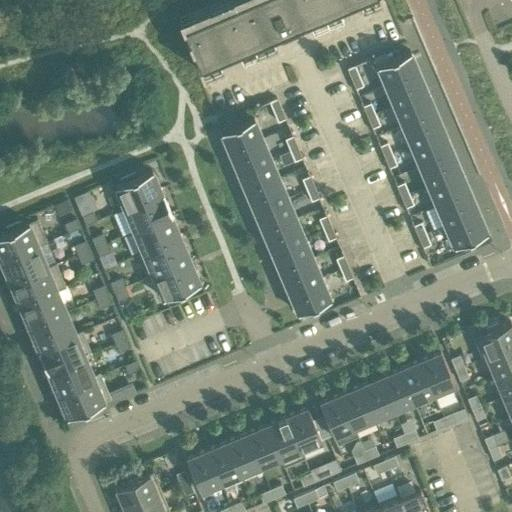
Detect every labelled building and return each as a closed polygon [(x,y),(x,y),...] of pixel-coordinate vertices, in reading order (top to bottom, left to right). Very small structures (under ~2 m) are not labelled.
[(197,61),(197,63),(278,29),(279,29),(281,28),(296,22),(296,21),(345,0),(232,0),(182,22),(181,21),(180,22),(181,24),(186,36),(187,38),(190,45),(197,61)] [(409,49),(376,63),(385,84),(418,70),(409,49)] [(354,64),(346,67),(350,77),(358,74),(354,64)] [(427,90),(418,70),(385,84),(394,104),(427,90)] [(358,74),(350,77),(355,87),(363,84),(358,74)] [(402,124),(435,110),(427,90),(394,104),(402,124)] [(276,97),(268,100),(273,110),(281,107),(276,97)] [(370,101),(362,104),(367,115),(375,112),(370,101)] [(281,107),(273,110),(277,120),(285,117),(281,107)] [(443,130),(435,110),(402,124),(410,144),(443,130)] [(375,112),(367,115),(371,126),(379,123),(375,112)] [(253,116),(220,130),(229,150),(262,136),(253,116)] [(452,150),(443,130),(410,144),(419,164),(452,150)] [(292,134),(284,137),(289,148),(297,145),(292,134)] [(237,170),(270,156),(262,136),(229,150),(237,170)] [(387,141),(379,144),(384,155),(391,152),(387,141)] [(297,145),(289,148),(294,159),(302,156),(297,145)] [(460,170),(452,150),(419,164),(427,184),(460,170)] [(391,152),(384,155),(388,166),(396,163),(391,152)] [(279,176),(270,156),(237,170),(245,190),(279,176)] [(120,181),(114,184),(123,207),(161,191),(151,168),(135,175),(134,171),(119,178),(120,181)] [(469,189),(460,170),(427,184),(436,203),(469,189)] [(309,174),(301,177),(306,188),(314,185),(309,174)] [(254,210),(287,196),(279,176),(245,190),(254,210)] [(404,180),(396,183),(401,195),(409,191),(404,180)] [(314,185),(306,188),(311,199),(318,196),(314,185)] [(477,209),(469,189),(436,203),(444,223),(477,209)] [(161,191),(123,207),(133,229),(171,213),(161,191)] [(408,192),(400,195),(405,206),(413,203),(408,192)] [(295,216),(287,196),(254,210),(262,230),(295,216)] [(93,209),(82,214),(85,223),(96,218),(93,209)] [(486,230),(477,209),(444,223),(453,244),(486,230)] [(171,213),(133,229),(142,251),(180,235),(171,213)] [(326,213),(318,217),(323,228),(331,225),(326,213)] [(304,236),(295,216),(262,230),(271,250),(304,236)] [(6,229),(0,231),(0,259),(38,243),(47,240),(36,217),(21,223),(20,220),(5,226),(6,229)] [(75,217),(64,222),(68,231),(79,226),(75,217)] [(420,220),(413,224),(417,235),(425,231),(420,220)] [(331,225),(323,228),(327,239),(335,236),(331,225)] [(425,231),(417,235),(422,246),(430,243),(425,231)] [(101,232),(90,236),(94,245),(105,241),(101,232)] [(142,251),(138,253),(147,275),(151,273),(189,257),(180,235),(142,251)] [(312,256),(304,236),(271,250),(279,270),(312,256)] [(84,239),(73,244),(77,252),(88,248),(84,239)] [(105,241),(94,245),(98,255),(109,250),(105,241)] [(38,243),(0,259),(0,260),(9,281),(47,265),(38,243)] [(88,248),(77,253),(81,262),(92,257),(88,248)] [(343,253),(335,257),(340,268),(347,264),(343,253)] [(321,276),(312,256),(279,270),(288,290),(321,276)] [(189,257),(151,273),(161,296),(199,280),(189,257)] [(47,265),(9,281),(18,303),(56,287),(65,284),(56,262),(47,265)] [(347,264),(340,268),(344,279),(352,275),(347,264)] [(120,276),(109,280),(113,289),(124,285),(120,276)] [(330,297),(321,276),(288,290),(296,311),(330,297)] [(103,283),(92,288),(95,297),(106,292),(103,283)] [(124,285),(113,289),(117,299),(128,294),(124,285)] [(56,287),(18,303),(27,325),(65,309),(56,287)] [(106,292),(95,297),(100,306),(110,302),(106,292)] [(65,309),(27,325),(37,348),(75,332),(65,309)] [(473,336),(482,357),(486,355),(486,354),(511,342),(511,324),(510,320),(498,325),(496,320),(484,325),(486,330),(473,336)] [(122,327),(110,332),(114,341),(125,336),(122,327)] [(75,332),(37,348),(47,370),(84,354),(91,351),(81,329),(75,332)] [(125,337),(114,341),(118,351),(129,346),(125,337)] [(511,342),(486,354),(494,374),(511,366),(511,342)] [(453,382),(440,349),(419,358),(433,391),(453,382)] [(459,353),(450,357),(454,368),(463,364),(459,353)] [(84,354),(47,370),(56,392),(94,376),(84,354)] [(134,358),(124,363),(127,372),(138,368),(134,358)] [(436,396),(433,391),(419,358),(399,366),(413,399),(415,405),(436,396)] [(463,364),(454,368),(459,379),(468,375),(463,364)] [(413,399),(399,366),(379,375),(393,408),(413,399)] [(511,366),(494,374),(502,394),(511,390),(511,366)] [(94,376),(56,392),(66,415),(110,396),(100,373),(94,376)] [(393,408),(379,375),(359,383),(373,416),(393,408)] [(359,383),(339,392),(353,425),(373,416),(359,383)] [(511,390),(502,394),(511,414),(511,413),(511,390)] [(339,392),(318,400),(324,413),(332,433),(336,442),(356,434),(353,425),(339,392)] [(475,393),(466,397),(471,407),(480,403),(475,393)] [(480,403),(471,407),(475,419),(485,415),(480,403)] [(320,438),(306,405),(286,414),(300,447),(320,438)] [(454,411),(443,415),(446,424),(457,419),(454,411)] [(304,456),(300,447),(286,414),(266,422),(280,455),(284,464),(304,456)] [(443,415),(432,420),(435,428),(446,424),(443,415)] [(280,455),(266,422),(246,431),(260,464),(280,455)] [(414,427),(403,432),(407,441),(417,436),(414,427)] [(260,464),(246,431),(226,439),(239,472),(241,472),(260,464)] [(403,432),(392,436),(396,445),(407,441),(403,432)] [(492,433),(483,437),(487,447),(497,443),(492,433)] [(239,472),(226,439),(205,448),(219,481),(221,485),(242,476),(241,472),(239,472)] [(497,443),(487,447),(492,459),(501,455),(497,443)] [(374,444),(363,448),(367,457),(378,453),(374,444)] [(219,481),(205,448),(185,456),(199,489),(219,481)] [(363,448),(352,453),(356,462),(367,457),(363,448)] [(394,454),(383,459),(386,467),(397,463),(394,454)] [(383,459),(372,463),(376,472),(386,467),(383,459)] [(504,464),(496,468),(500,478),(508,475),(504,464)] [(320,466),(310,471),(313,480),(324,475),(320,466)] [(189,479),(184,468),(175,472),(180,483),(189,479)] [(124,506),(161,490),(153,470),(115,485),(124,506)] [(310,471),(299,475),(302,484),(313,480),(310,471)] [(354,471),(343,475),(347,484),(357,479),(354,471)] [(343,475),(332,480),(336,489),(347,484),(343,475)] [(193,490),(189,479),(180,483),(184,494),(193,490)] [(280,483),(270,488),(273,496),(284,492),(280,483)] [(314,487),(303,492),(307,501),(318,496),(314,487)] [(429,511),(419,487),(399,496),(405,511),(429,511)] [(270,488),(259,492),(262,501),(273,496),(270,488)] [(169,511),(170,511),(161,490),(124,506),(126,511),(169,511)] [(405,511),(399,496),(397,491),(376,500),(378,505),(379,504),(382,511),(405,511)] [(303,492),(292,496),(296,505),(307,501),(303,492)] [(241,500),(230,504),(233,511),(236,511),(244,509),(241,500)]
